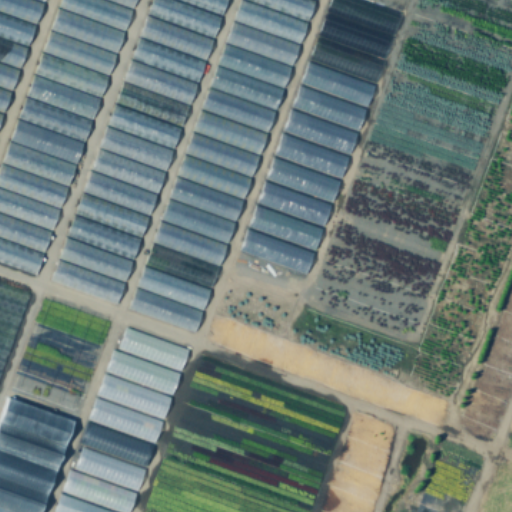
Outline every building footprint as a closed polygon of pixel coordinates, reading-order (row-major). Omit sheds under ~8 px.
[(0,11),(0,0),(30,0),(42,4),(35,24),(0,11)] [(57,7),(59,0),(101,0),(130,10),(123,30),(57,7)] [(109,0),(134,0),(132,8),(109,0)] [(147,14),(151,0),(170,0),(220,18),(212,39),(147,14)] [(177,0),(225,0),(220,16),(177,0)] [(232,20),(240,0),(305,24),(298,44),(232,20)] [(245,0),(310,0),(313,1),(306,22),(245,0)] [(49,29),(56,9),(122,32),(115,52),(49,29)] [(0,36),(0,14),(34,26),(27,46),(0,36)] [(138,36),(145,16),(211,40),(203,61),(138,36)] [(225,43),(232,23),(297,47),(290,67),(225,43)] [(41,52),(48,31),(114,54),(107,75),(41,52)] [(130,58),(137,38),(203,62),(195,82),(130,58)] [(0,62),(0,39),(26,49),(19,69),(0,62)] [(216,65),(223,45),(289,69),(281,89),(216,65)] [(33,75),(41,54),(106,77),(99,98),(33,75)] [(122,81),(129,60),(195,84),(187,105),(122,81)] [(0,87),(0,64),(17,71),(10,91),(0,87)] [(208,87),(215,67),(280,91),(273,111),(208,87)] [(24,96),(31,76),(97,99),(90,119),(24,96)] [(114,104),(122,83),(187,107),(180,128),(114,104)] [(0,112),(0,88),(9,92),(2,113),(0,112)] [(200,110),(207,89),(272,113),(265,133),(200,110)] [(16,118),(23,97),(89,120),(82,141),(16,118)] [(105,125),(113,105),(178,129),(171,149),(105,125)] [(192,133),(200,112),(265,136),(258,156),(192,133)] [(8,140),(15,120),(81,143),(74,163),(8,140)] [(97,147),(104,127),(170,151),(162,171),(97,147)] [(183,154),(191,134),(256,158),(249,178),(183,154)] [(1,163),(8,143),(74,166),(66,186),(1,163)] [(89,169),(96,149),(162,173),(154,194),(89,169)] [(175,176),(182,156),(248,179),(240,200),(175,176)] [(0,187),(0,165),(66,188),(58,208),(0,187)] [(81,192),(89,172),(154,196),(147,217),(81,192)] [(167,198),(174,178),(240,202),(232,222),(167,198)] [(0,212),(0,189),(57,210),(50,230),(0,212)] [(73,214),(81,194),(146,218),(139,239),(73,214)] [(160,221),(167,201),(232,225),(225,245),(160,221)] [(0,238),(0,214),(49,232),(42,253),(0,238)] [(65,236),(73,216),(138,240),(131,260),(65,236)] [(152,243),(159,223),(224,247),(217,267),(152,243)] [(57,259),(65,238),(130,263),(123,283),(57,259)] [(0,263),(0,240),(42,255),(35,276),(0,263)] [(143,265),(151,245),(216,269),(209,289),(143,265)] [(50,282),(57,261),(123,285),(115,306),(50,282)] [(135,288),(143,268),(208,291),(201,311),(135,288)] [(128,311),(135,290),(201,314),(193,334),(128,311)] [(0,511),(0,415),(6,399),(74,424),(42,511),(0,511)]
